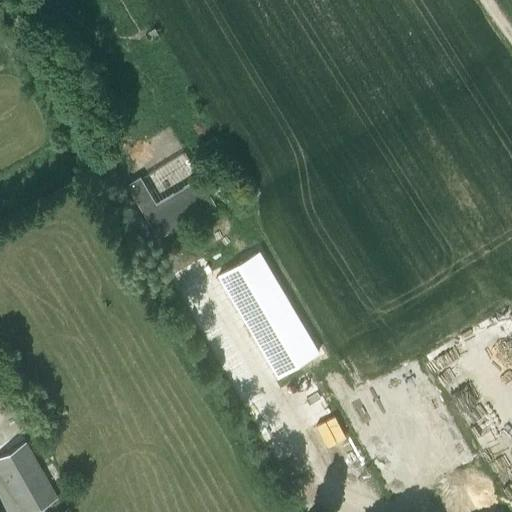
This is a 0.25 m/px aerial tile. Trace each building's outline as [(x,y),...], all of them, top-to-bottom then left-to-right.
[(28,0),(13,0),(11,1),(19,15),(33,7),(28,0)] [(154,27),(146,31),(151,38),(158,34),(154,27)] [(138,207),(152,199),(139,177),(126,186),(138,207)] [(166,234),(213,205),(198,179),(151,208),(150,208),(142,212),(158,239),(166,234)] [(259,250),(218,274),(277,375),(319,351),(259,250)] [(0,392),(0,425),(9,409),(0,392)] [(0,474),(21,511),(33,511),(56,499),(25,443),(0,456),(0,474)]
